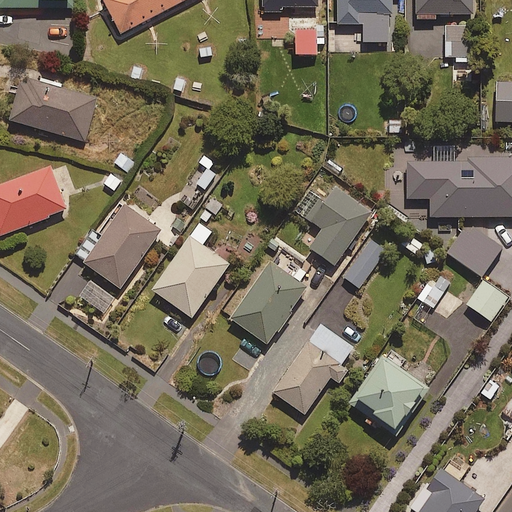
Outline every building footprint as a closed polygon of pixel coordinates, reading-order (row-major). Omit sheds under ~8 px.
[(1,0),(2,10),(45,9),(44,3),(70,2),(70,0),(1,0)] [(189,0),(103,0),(122,35),(189,0)] [(264,0),(264,14),(284,14),(284,8),(319,8),(318,0),(264,0)] [(339,0),(340,26),(365,25),(366,44),(390,43),(390,16),(394,16),(393,0),(339,0)] [(409,0),(409,17),(419,17),(419,21),(436,20),(436,16),(475,16),(474,0),(409,0)] [(467,58),(468,25),(447,24),(447,58),(467,58)] [(318,34),(297,34),(297,56),(318,56),(318,34)] [(98,101),(23,80),(11,123),(86,143),(98,101)] [(511,84),(498,84),(498,123),(511,123),(511,84)] [(511,218),(511,160),(408,162),(409,201),(432,200),(432,219),(511,218)] [(0,237),(67,212),(51,168),(0,187),(0,237)] [(373,216),(337,190),(313,223),(325,232),(312,251),(335,267),(373,216)] [(199,218),(207,224),(213,216),(217,219),(224,210),(212,201),(199,218)] [(162,234),(125,208),(85,265),(121,291),(162,234)] [(213,234),(201,226),(155,293),(193,320),(230,266),(203,248),(213,234)] [(503,250),(468,226),(449,255),(483,279),(503,250)] [(408,234),(400,245),(417,257),(425,245),(408,234)] [(389,252),(373,240),(344,278),(360,290),(389,252)] [(307,291),(270,266),(232,321),(269,347),(307,291)] [(451,285),(437,274),(418,299),(433,310),(451,285)] [(508,300),(484,283),(468,307),(492,323),(508,300)] [(354,350),(322,328),(275,394),(306,416),(332,380),(340,386),(349,373),(342,368),(354,350)] [(351,405),(369,418),(366,422),(378,431),(381,427),(378,425),(381,421),(397,433),(428,391),(384,359),(351,405)] [(414,511),(486,511),(487,511),(483,508),(486,504),(458,483),(469,468),(454,456),(412,510),(414,511)]
